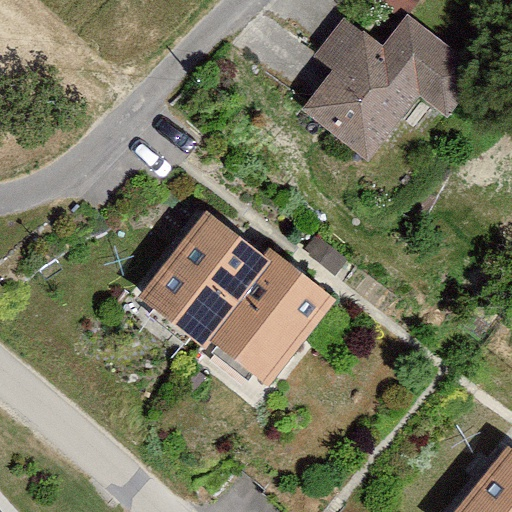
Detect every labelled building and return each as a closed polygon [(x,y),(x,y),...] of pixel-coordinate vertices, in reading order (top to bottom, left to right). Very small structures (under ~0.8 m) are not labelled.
[(401,0),(417,12),(425,0),(401,0)] [(306,109),(369,156),(418,93),(448,116),(485,69),(406,9),(381,42),(344,14),(312,55),(334,73),(306,109)] [(265,258),(210,213),(141,298),(205,346),(212,341),(271,263),(265,258)] [(265,258),(271,263),(212,341),(269,385),(336,299),(271,250),(265,258)] [(511,511),(511,464),(474,511),(511,511)]
